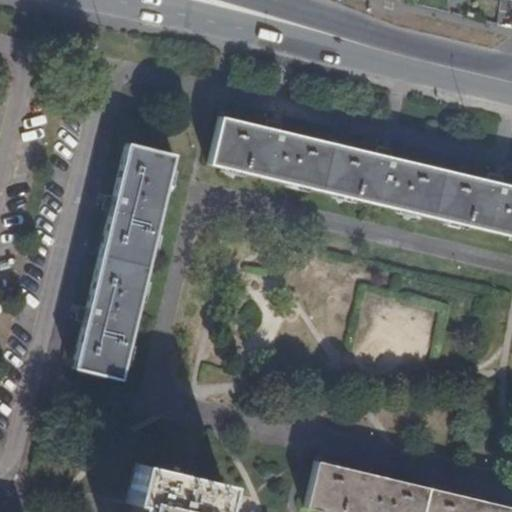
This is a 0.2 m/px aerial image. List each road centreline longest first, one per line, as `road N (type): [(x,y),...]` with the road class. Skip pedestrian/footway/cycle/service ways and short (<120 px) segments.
road 1 (residential): [(0,469),(11,459),(40,358),(104,72),(30,53)]
road 2 (secondary): [(103,0),(410,71),(479,76)]
road 3 (secondary): [(479,76),(270,0)]
road 4 (residential): [(30,53),(0,176)]
